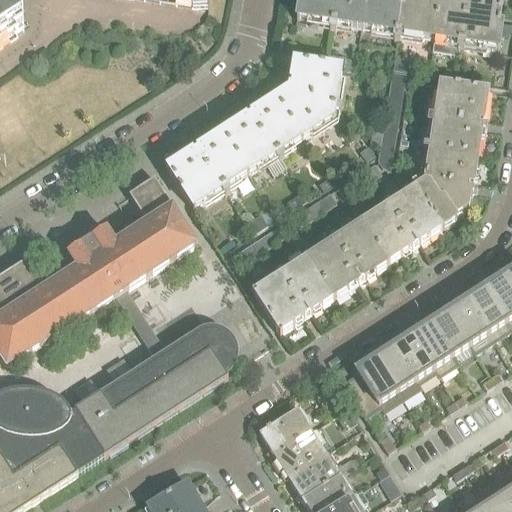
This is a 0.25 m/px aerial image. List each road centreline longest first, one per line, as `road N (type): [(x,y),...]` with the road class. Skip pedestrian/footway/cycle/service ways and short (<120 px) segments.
road 1 (residential): [(210,433),(485,254),(511,208)]
road 2 (residential): [(0,226),(219,85),(249,44),(258,0)]
road 3 (residential): [(90,511),(210,433)]
